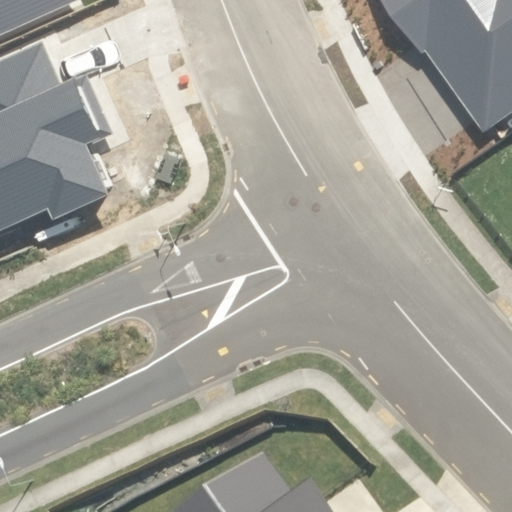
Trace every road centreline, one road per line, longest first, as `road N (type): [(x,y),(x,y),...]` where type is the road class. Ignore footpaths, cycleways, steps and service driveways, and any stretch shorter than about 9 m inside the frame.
road 1 (residential): [(290,268),(228,332),(161,380),(0,454)]
road 2 (residential): [(0,346),(159,281),(290,268)]
road 3 (residential): [(346,241),(264,98),(222,0)]
road 4 (residential): [(511,432),(346,241)]
